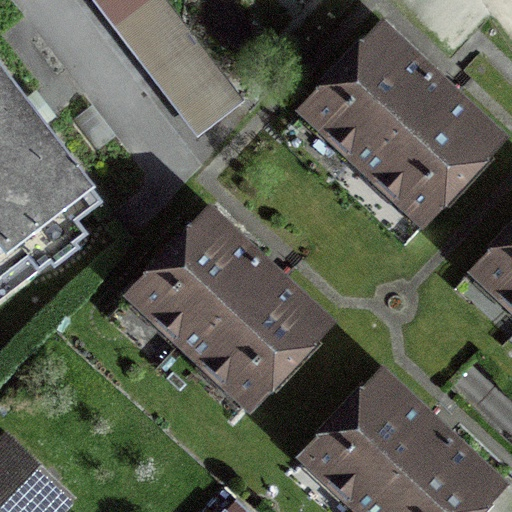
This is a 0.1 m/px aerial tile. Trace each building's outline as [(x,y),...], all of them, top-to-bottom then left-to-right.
[(234,100),(156,0),(96,0),(196,129),(234,100)] [(406,197),(424,214),(494,139),(437,86),(380,32),(310,107),(327,124),(328,135),(395,197),(406,197)] [(74,223),(99,204),(0,74),(0,279),(24,261),(35,274),(46,265),(50,270),(76,250),(72,245),(84,236),(74,223)] [(264,270),(207,217),(137,291),(155,308),(156,320),(222,382),(234,382),(252,399),(321,324),(264,270)] [(511,307),(511,235),(481,268),(500,285),(500,297),(511,307)] [(361,511),(469,511),(494,485),(439,434),(380,378),(310,453),(328,470),(328,481),(361,511)] [(0,511),(44,511),(60,496),(8,445),(0,453),(0,511)]
